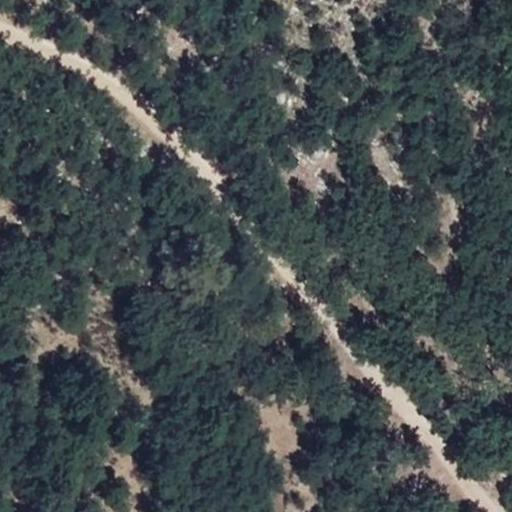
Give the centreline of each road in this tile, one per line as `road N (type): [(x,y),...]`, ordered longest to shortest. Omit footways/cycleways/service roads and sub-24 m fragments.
road 1 (track): [(489,511),(93,67),(0,29)]
road 2 (track): [(511,350),(458,407),(449,432),(466,452),(464,492)]
